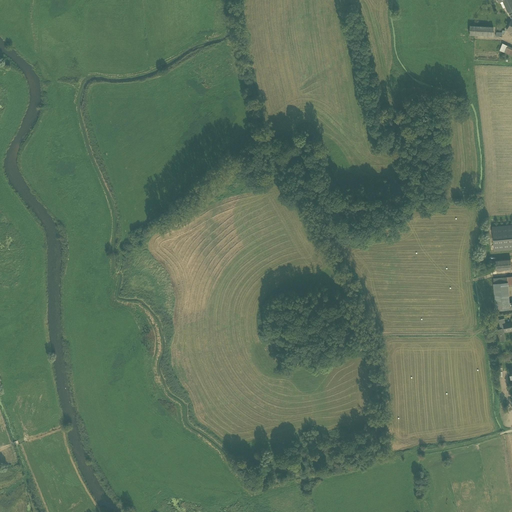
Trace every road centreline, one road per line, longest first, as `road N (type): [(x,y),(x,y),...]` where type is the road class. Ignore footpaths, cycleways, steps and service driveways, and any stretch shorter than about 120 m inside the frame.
road 1 (track): [(311,482),(511,430)]
road 2 (track): [(370,335),(479,334),(492,317),(506,315)]
road 3 (track): [(370,335),(382,463)]
